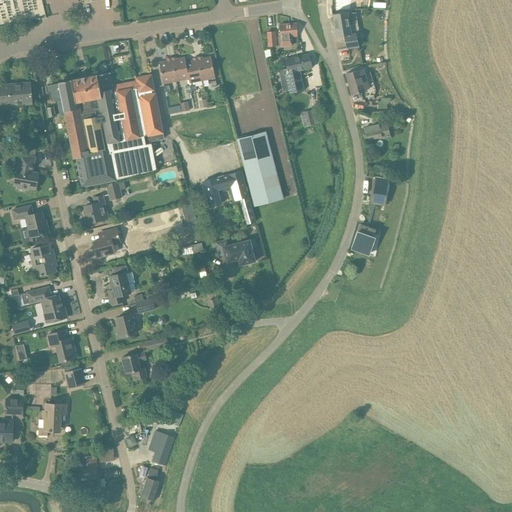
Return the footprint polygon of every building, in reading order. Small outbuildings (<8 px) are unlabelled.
[(349,10),(350,0),(334,0),(340,1),(339,11),(349,10)] [(351,35),(347,12),(333,15),(336,37),(344,36),(346,49),(358,47),(356,34),(351,35)] [(297,36),(296,24),(279,25),(280,37),(278,37),(278,44),(282,44),(285,43),(285,46),(292,46),(291,37),(297,36)] [(276,46),(275,32),(267,33),(269,47),(276,46)] [(279,71),(281,81),(286,79),(289,94),(294,93),(304,90),(300,71),(312,68),(309,54),(299,56),(285,60),(287,69),(279,71)] [(176,81),(188,79),(186,62),(185,57),(171,60),(176,81)] [(198,59),(202,80),(215,78),(211,57),(198,59)] [(202,80),(198,59),(186,62),(188,79),(189,83),(202,80)] [(176,81),(171,60),(159,63),(163,84),(176,81)] [(370,89),(364,69),(346,74),(352,95),(365,92),(364,90),(370,89)] [(57,101),(60,116),(65,115),(73,159),(76,158),(82,187),(116,180),(156,170),(151,144),(146,145),(145,143),(164,139),(155,94),(153,94),(152,91),(155,91),(151,74),(135,77),(136,80),(112,85),(110,73),(84,78),(70,80),(73,98),(57,101)] [(57,101),(73,98),(70,80),(58,83),(59,83),(46,86),(47,94),(49,93),(51,102),(57,101)] [(33,104),(31,82),(0,84),(0,106),(19,105),(20,118),(27,117),(26,105),(33,104)] [(380,101),(377,101),(378,109),(387,109),(387,105),(391,101),(391,98),(380,98),(380,101)] [(206,99),(199,101),(201,108),(208,107),(206,99)] [(188,102),(181,103),(182,112),(190,111),(188,102)] [(55,116),(54,107),(47,108),(49,117),(55,116)] [(312,110),(301,113),(305,128),(316,125),(312,110)] [(390,137),(387,124),(375,126),(372,127),(362,129),(365,142),(390,137)] [(283,199),(265,132),(237,139),(254,207),(283,199)] [(35,157),(20,155),(17,173),(15,173),(13,185),(17,186),(17,189),(27,190),(27,188),(36,189),(38,173),(32,172),(35,157)] [(221,204),(217,190),(231,186),(235,200),(240,198),(247,224),(255,222),(242,171),(203,182),(210,207),(221,204)] [(375,177),(372,196),(386,198),(389,180),(389,179),(375,176),(375,177)] [(118,182),(107,185),(110,200),(122,197),(121,191),(118,182)] [(109,219),(103,195),(93,198),(95,204),(84,206),(88,224),(109,219)] [(193,211),(191,203),(182,206),(184,214),(193,211)] [(33,214),(31,206),(13,210),(15,219),(25,216),(30,238),(39,236),(49,233),(46,219),(44,220),(42,212),(33,214)] [(375,232),(375,231),(375,230),(374,230),(374,229),(373,229),(370,228),(364,226),(362,225),(361,225),(360,225),(359,225),(359,226),(351,248),(367,254),(368,252),(373,237),(375,232)] [(121,242),(117,229),(104,232),(105,239),(93,242),(97,258),(116,253),(113,244),(121,242)] [(257,246),(255,239),(228,246),(226,239),(215,242),(219,256),(225,255),(227,263),(238,260),(240,266),(255,262),(252,248),(257,246)] [(188,246),(181,248),(182,255),(198,252),(198,251),(203,249),(201,243),(188,246)] [(55,272),(49,245),(39,247),(31,249),(38,276),(55,272)] [(113,290),(107,292),(111,305),(121,302),(125,301),(123,295),(131,293),(129,284),(135,282),(130,265),(127,266),(124,266),(125,272),(119,274),(109,276),(113,290)] [(21,294),(24,304),(41,300),(45,314),(44,314),(46,323),(67,318),(64,306),(61,307),(58,295),(49,298),(46,288),(48,288),(48,287),(21,294)] [(16,288),(10,290),(12,296),(19,295),(18,291),(17,288),(16,288)] [(143,301),(142,294),(134,296),(136,302),(143,301)] [(221,315),(217,298),(209,300),(214,317),(221,315)] [(155,309),(152,299),(144,301),(143,301),(136,302),(139,313),(155,309)] [(137,320),(136,313),(116,318),(119,329),(114,330),(117,338),(126,336),(136,334),(132,321),(137,320)] [(22,322),(12,325),(15,333),(24,331),(22,322)] [(56,333),(48,335),(51,347),(56,345),(60,362),(67,360),(77,358),(75,349),(72,349),(69,338),(67,338),(65,330),(56,333)] [(168,346),(166,337),(146,342),(149,351),(168,346)] [(147,360),(145,352),(122,358),(126,373),(131,372),(133,380),(147,377),(145,369),(141,369),(139,362),(147,360)] [(84,384),(80,368),(65,372),(69,388),(84,384)] [(15,390),(15,393),(20,393),(20,398),(11,397),(11,399),(8,399),(6,399),(5,413),(7,414),(22,415),(23,400),(24,391),(15,390)] [(62,405),(45,404),(44,411),(42,410),(41,419),(40,419),(39,435),(48,436),(49,431),(54,431),(54,429),(60,429),(61,421),(65,421),(66,405),(62,405)] [(13,420),(3,420),(3,424),(0,423),(0,441),(12,442),(13,420)] [(149,450),(155,453),(160,439),(172,443),(174,439),(155,432),(149,450)] [(136,443),(132,436),(127,439),(130,446),(136,443)] [(166,462),(172,443),(160,439),(155,453),(154,458),(166,462)] [(97,461),(113,461),(113,452),(97,452),(97,461)] [(96,453),(83,454),(85,478),(98,477),(96,453)] [(154,501),(161,482),(155,480),(158,470),(151,468),(141,496),(154,501)]
